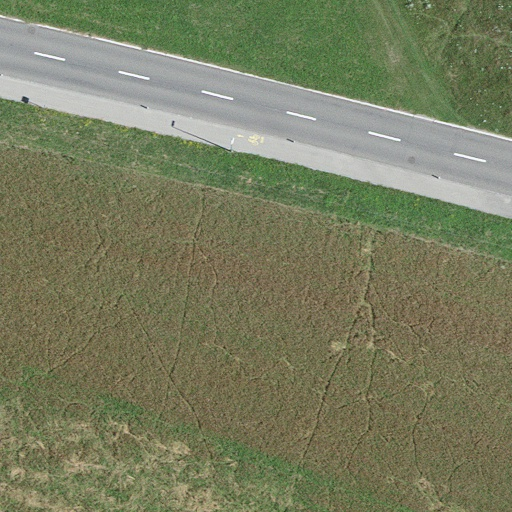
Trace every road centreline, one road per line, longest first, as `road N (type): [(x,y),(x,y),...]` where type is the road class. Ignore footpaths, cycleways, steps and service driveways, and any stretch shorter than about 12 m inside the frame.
road 1 (tertiary): [(511,167),(0,49)]
road 2 (track): [(437,147),(371,0)]
